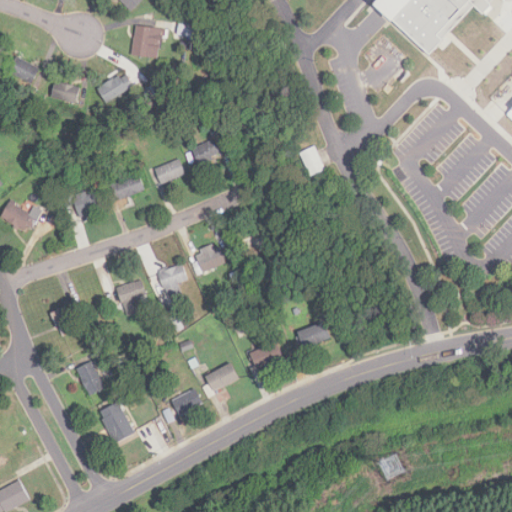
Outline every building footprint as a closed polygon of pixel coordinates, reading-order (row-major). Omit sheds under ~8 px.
[(131,13),(118,0),(142,0),(143,1),(131,13)] [(494,0),(490,5),(491,6),(484,14),(476,7),(444,40),(444,41),(431,55),(377,5),(381,0),(494,0)] [(193,38),(195,26),(180,22),(177,34),(193,38)] [(158,60),(133,56),(137,27),(169,32),(168,41),(163,40),(162,51),(159,50),(158,60)] [(190,37),(200,37),(201,45),(199,46),(199,50),(191,51),(190,37)] [(10,73),(17,58),(40,70),(33,85),(10,73)] [(108,104),(99,90),(119,77),(121,80),(127,76),(134,87),(108,104)] [(56,83),(80,89),(77,104),(52,98),(56,83)] [(151,101),(145,91),(157,84),(163,95),(151,101)] [(192,105),(190,98),(197,95),(200,102),(192,105)] [(78,136),(77,128),(84,127),(85,135),(78,136)] [(95,143),(102,141),(103,147),(96,149),(95,143)] [(194,151),(215,141),(221,154),(213,158),(214,161),(201,167),(194,151)] [(316,147),(327,170),(312,177),(301,154),(316,147)] [(162,185),(156,171),(180,161),(186,175),(162,185)] [(112,186),(140,176),(146,191),(118,202),(112,186)] [(115,198),(109,201),(104,190),(111,187),(115,198)] [(59,209),(57,203),(54,204),(51,194),(59,192),(61,200),(62,200),(64,208),(59,209)] [(79,216),(74,201),(98,193),(104,208),(79,216)] [(43,213),(29,234),(3,217),(13,201),(18,204),(16,206),(30,215),(35,207),(43,213)] [(240,243),(254,237),(256,240),(263,237),(269,250),(265,252),(269,263),(259,268),(254,256),(247,259),(240,243)] [(198,276),(193,265),(199,262),(198,259),(204,257),(202,251),(210,248),(212,253),(221,249),(227,263),(198,276)] [(170,299),(160,272),(167,269),(168,271),(183,266),(188,281),(178,284),(182,295),(170,299)] [(123,304),(118,289),(142,281),(147,296),(123,304)] [(235,290),(235,291),(235,292),(234,293),(233,293),(233,294),(232,294),(231,294),(230,294),(229,294),(228,293),(228,292),(227,291),(227,290),(227,289),(227,288),(228,287),(229,286),(230,286),(231,286),(232,286),(233,286),(234,287),(235,288),(235,289),(235,290)] [(64,337),(53,315),(68,308),(74,321),(69,323),(74,332),(64,337)] [(177,330),(173,322),(179,318),(184,326),(177,330)] [(165,329),(161,322),(165,320),(169,327),(165,329)] [(325,323),(332,340),(306,350),(299,334),(325,323)] [(165,342),(160,335),(164,332),(169,340),(165,342)] [(89,341),(86,336),(92,333),(94,338),(89,341)] [(284,359),(258,370),(251,355),(277,343),(284,359)] [(187,358),(194,355),(200,367),(193,370),(187,358)] [(106,389),(91,397),(78,371),(92,363),(106,389)] [(240,379),(215,393),(207,378),(232,365),(240,379)] [(142,373),(131,378),(128,371),(139,367),(142,373)] [(153,383),(149,375),(155,372),(159,380),(153,383)] [(203,405),(180,417),(170,397),(183,390),(185,396),(196,390),(203,405)] [(135,434),(117,444),(100,414),(118,403),(135,434)] [(169,424),(163,412),(171,409),(176,421),(169,424)] [(0,511),(0,493),(23,482),(32,502),(11,511),(0,511)]
